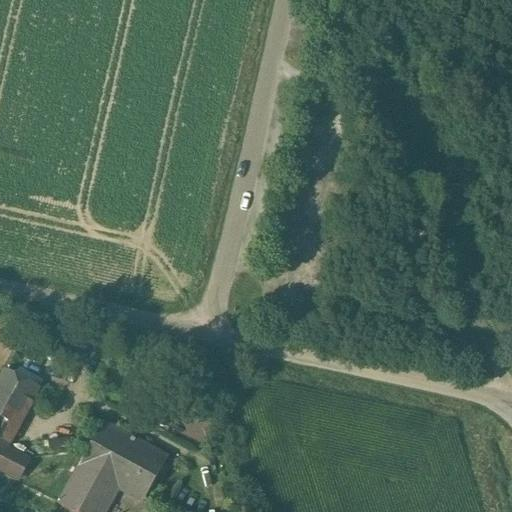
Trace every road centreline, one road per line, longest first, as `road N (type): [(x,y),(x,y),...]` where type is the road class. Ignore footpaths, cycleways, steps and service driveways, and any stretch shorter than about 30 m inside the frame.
road 1 (unclassified): [(283,0),(207,337)]
road 2 (unclassified): [(207,337),(511,403)]
road 3 (unclassified): [(0,290),(207,337)]
